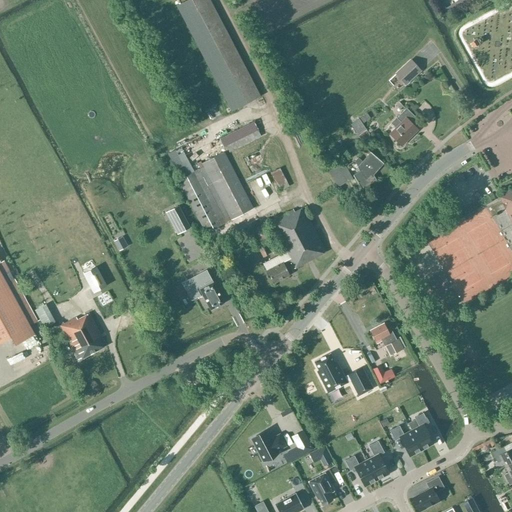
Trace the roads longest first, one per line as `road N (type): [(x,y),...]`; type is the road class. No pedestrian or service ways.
road 1 (residential): [(0,465),(223,340),(246,339),(272,357)]
road 2 (unclassified): [(475,426),(382,268),(362,251)]
road 3 (secondary): [(362,251),(425,178),(511,108)]
road 4 (secondary): [(145,511),(272,357)]
road 5 (secondary): [(272,357),(362,251)]
